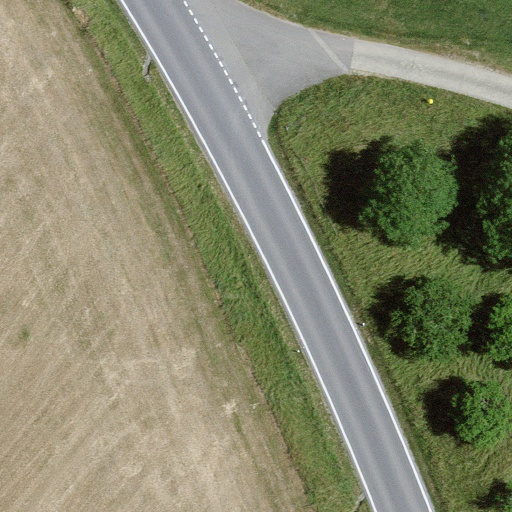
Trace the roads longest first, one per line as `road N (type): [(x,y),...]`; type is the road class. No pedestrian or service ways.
road 1 (tertiary): [(405,511),(252,177),(153,0)]
road 2 (track): [(511,94),(429,69),(171,26)]
